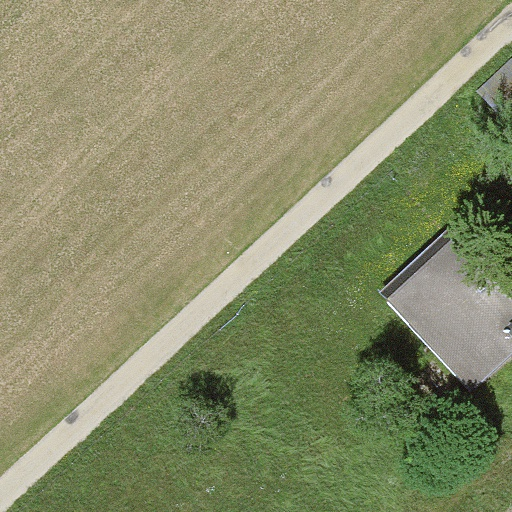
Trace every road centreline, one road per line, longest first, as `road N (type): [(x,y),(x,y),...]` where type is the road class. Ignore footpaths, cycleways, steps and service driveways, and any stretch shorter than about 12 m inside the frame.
road 1 (track): [(0,486),(365,149)]
road 2 (residential): [(365,149),(511,17)]
